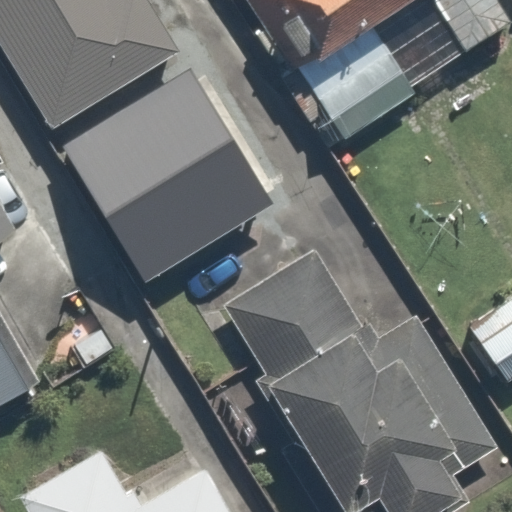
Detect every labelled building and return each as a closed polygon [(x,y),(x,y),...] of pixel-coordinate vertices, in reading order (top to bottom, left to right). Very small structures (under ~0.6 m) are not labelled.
[(136,0),(0,0),(0,64),(38,129),(168,52),(136,0)] [(230,0),(231,2),(234,0),(250,0),(288,62),(269,73),(293,113),(377,63),(387,79),(501,11),(494,0),(230,0)] [(0,403),(30,389),(0,327),(0,232),(7,230),(0,216),(0,403)] [(447,468),(498,441),(435,325),(384,352),(321,237),(201,302),(314,511),(347,511),(352,509),(354,511),(419,511),(459,491),(447,468)] [(125,491),(94,439),(4,491),(16,511),(224,511),(190,453),(125,491)]
